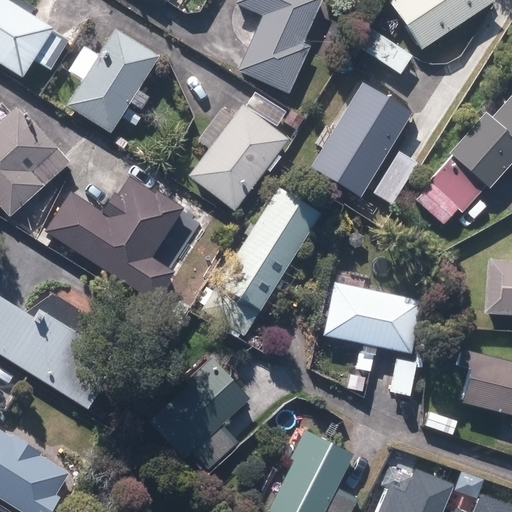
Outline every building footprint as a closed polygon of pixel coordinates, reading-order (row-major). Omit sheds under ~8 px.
[(0,0),(0,64),(19,77),(50,27),(4,0),(0,0)] [(154,0),(156,1),(156,0),(162,0),(184,14),(199,12),(206,0),(154,0)] [(318,0),(233,0),(233,3),(262,16),(237,70),(286,93),(306,48),(299,44),(318,0)] [(389,0),(386,2),(418,50),(492,1),(491,0),(389,0)] [(371,28),(357,49),(399,77),(413,56),(371,28)] [(65,106),(108,133),(155,57),(113,30),(65,106)] [(358,198),(409,113),(359,84),(309,168),(358,198)] [(511,92),(488,119),(482,114),(448,154),(450,156),(412,199),(440,224),(455,208),(461,213),(484,186),(487,189),(511,159),(511,92)] [(254,93),(245,106),(275,127),(284,114),(254,93)] [(0,209),(7,217),(66,164),(15,107),(8,113),(1,104),(0,104),(0,209)] [(188,177),(232,210),(285,140),(241,107),(188,177)] [(401,150),(370,193),(386,205),(418,162),(401,150)] [(68,193),(43,232),(149,300),(169,270),(148,257),(178,211),(126,178),(115,195),(113,193),(99,214),(68,193)] [(242,335),(318,214),(276,188),(201,310),(242,335)] [(511,261),(484,259),(481,314),(511,315),(511,261)] [(331,283),(320,335),(407,353),(418,301),(331,283)] [(0,299),(0,356),(85,410),(116,361),(37,311),(32,319),(0,299)] [(511,362),(458,349),(454,365),(468,369),(460,402),(511,415),(511,362)] [(211,359),(146,420),(182,458),(190,450),(207,467),(234,442),(218,424),(246,397),(211,359)] [(271,511),(321,511),(349,454),(302,431),(289,457),(293,458),(267,510),(271,511)] [(0,499),(20,511),(49,511),(58,498),(54,495),(67,475),(0,432),(0,499)] [(443,511),(456,484),(415,467),(405,492),(389,485),(377,511),(443,511)] [(511,511),(511,506),(482,493),(473,511),(466,511),(455,507),(452,511),(511,511)]
